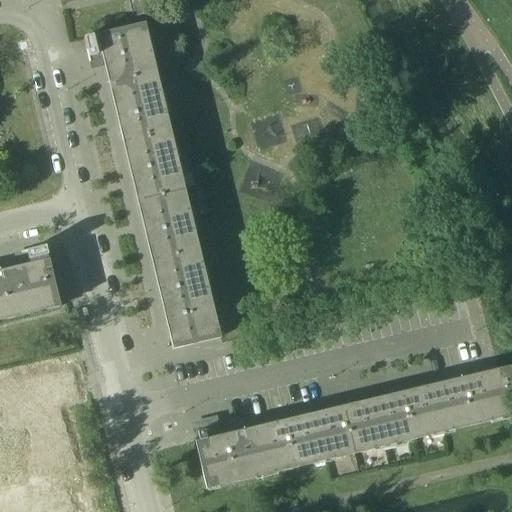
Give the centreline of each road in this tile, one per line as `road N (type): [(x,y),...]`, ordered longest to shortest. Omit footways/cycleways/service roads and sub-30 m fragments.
road 1 (residential): [(124,411),(466,331)]
road 2 (residential): [(0,17),(37,27),(76,208)]
road 3 (residential): [(76,208),(124,411)]
